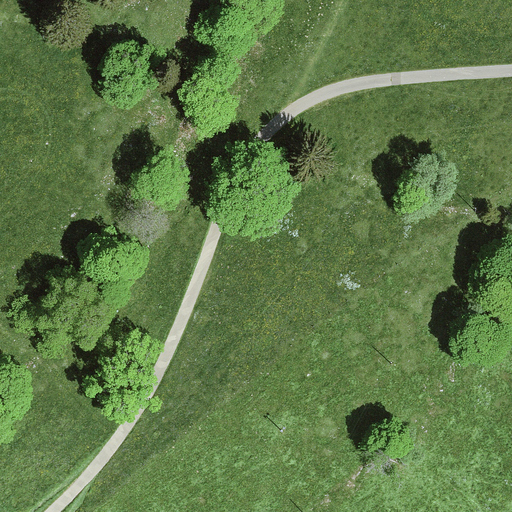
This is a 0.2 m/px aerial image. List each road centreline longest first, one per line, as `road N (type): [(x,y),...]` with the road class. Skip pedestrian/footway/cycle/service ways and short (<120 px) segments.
road 1 (track): [(57,511),(99,469),(170,357),(234,182),(273,132)]
road 2 (track): [(273,132),(342,91),(511,73)]
